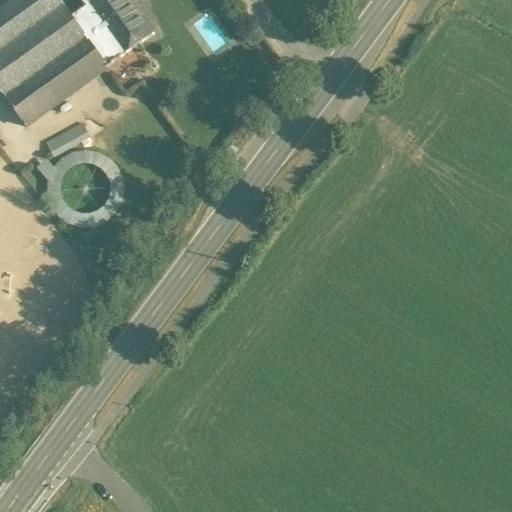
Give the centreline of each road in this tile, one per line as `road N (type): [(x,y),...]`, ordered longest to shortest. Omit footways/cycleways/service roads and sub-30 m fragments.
road 1 (secondary): [(306,106),(58,442)]
road 2 (secondary): [(385,0),(306,106)]
road 3 (unclassified): [(306,106),(244,0)]
